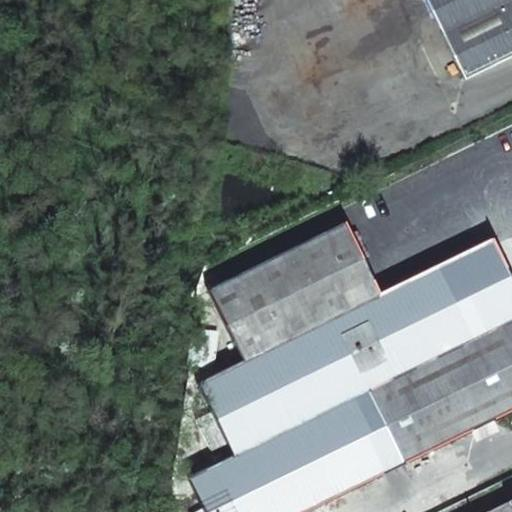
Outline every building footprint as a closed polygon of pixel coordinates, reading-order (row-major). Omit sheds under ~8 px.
[(511,0),(426,0),(464,76),(511,52),(511,0)] [(343,226),(208,292),(243,364),(378,298),(343,226)] [(243,364),(198,386),(232,458),(208,470),(188,480),(203,511),(307,511),(511,412),(511,287),(491,243),(378,298),(243,364)] [(190,443),(184,470),(188,480),(208,470),(194,441),(190,443)] [(511,511),(511,502),(491,511),(511,511)]
